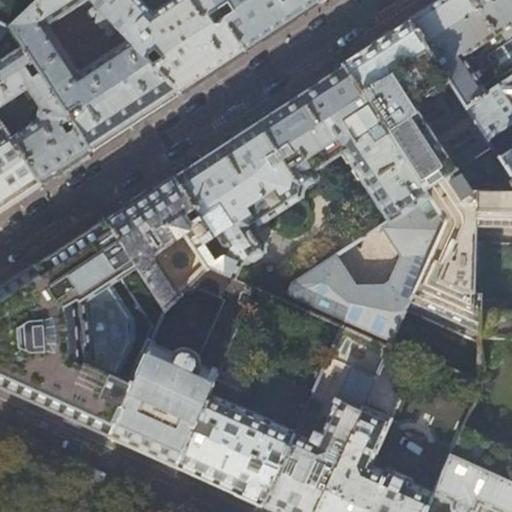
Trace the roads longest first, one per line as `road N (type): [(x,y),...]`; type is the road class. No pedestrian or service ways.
road 1 (residential): [(383,0),(0,248)]
road 2 (unclassified): [(217,511),(0,413)]
